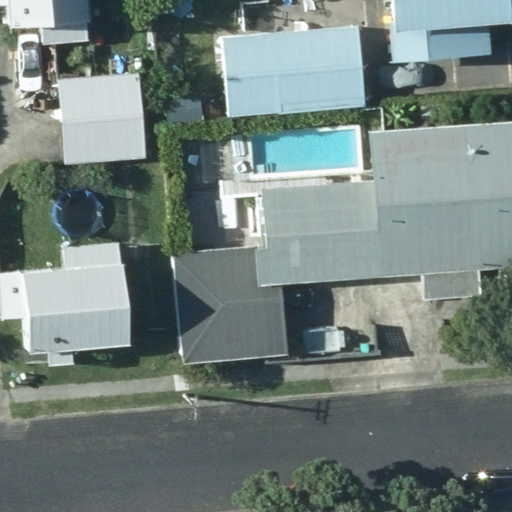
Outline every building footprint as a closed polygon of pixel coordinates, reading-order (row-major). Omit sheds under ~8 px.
[(81,40),(77,0),(0,0),(2,21),(34,18),(36,44),(81,40)] [(376,0),(382,57),(484,49),(481,17),(501,15),(500,0),(376,0)] [(351,22),(214,36),(222,115),(273,110),(272,101),(358,92),(351,22)] [(141,155),(133,72),(50,79),(58,162),(141,155)] [(177,96),(156,97),(157,121),(178,121),(177,96)] [(280,279),(511,263),(511,114),(354,125),(357,179),(242,186),(246,244),(165,250),(172,358),(284,351),(280,279)] [(56,264),(9,268),(16,349),(122,341),(113,241),(56,246),(56,264)]
